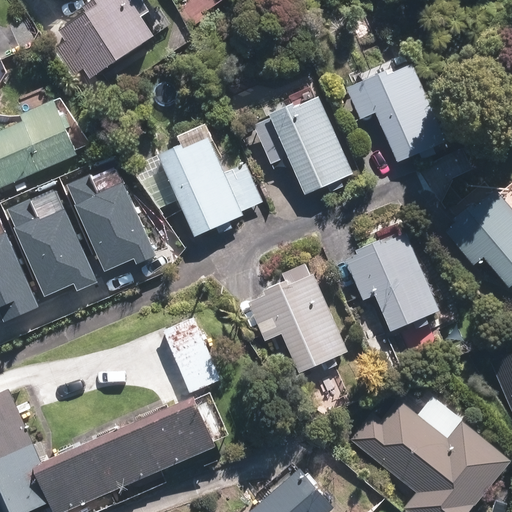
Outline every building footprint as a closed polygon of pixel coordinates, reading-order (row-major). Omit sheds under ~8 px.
[(139,0),(115,0),(65,33),(71,43),(58,51),(77,80),(90,71),(94,76),(160,32),(139,0)] [(420,66),(359,92),(371,119),(391,110),(413,162),(454,145),(420,66)] [(327,95),(279,115),(313,197),(361,177),(327,95)] [(66,111),(0,138),(0,187),(83,152),(66,111)] [(277,121),(260,128),(275,165),(292,158),(277,121)] [(219,134),(171,153),(204,237),(252,218),(219,134)] [(253,166),(238,172),(253,211),(268,205),(253,166)] [(73,196),(99,261),(138,246),(112,181),(73,196)] [(511,197),(509,194),(460,234),(485,264),(502,249),(511,261),(511,197)] [(17,219),(43,284),(82,268),(56,203),(17,219)] [(0,227),(0,302),(29,291),(3,226),(0,227)] [(374,298),(393,290),(409,326),(450,308),(421,238),(360,263),(374,298)] [(296,331),(313,370),(357,351),(326,280),(305,289),(302,281),(278,291),(282,299),(266,305),(280,338),(296,331)] [(198,316),(168,329),(194,389),(224,376),(198,316)] [(511,357),(503,361),(511,382),(511,357)] [(15,389),(0,395),(0,482),(12,511),(36,511),(61,501),(66,511),(227,443),(207,396),(47,464),(15,389)] [(380,416),(363,435),(428,490),(413,507),(418,511),(473,511),(511,467),(511,461),(474,430),(460,447),(412,406),(393,428),(380,416)] [(313,471),(264,511),(338,511),(344,508),(313,471)]
